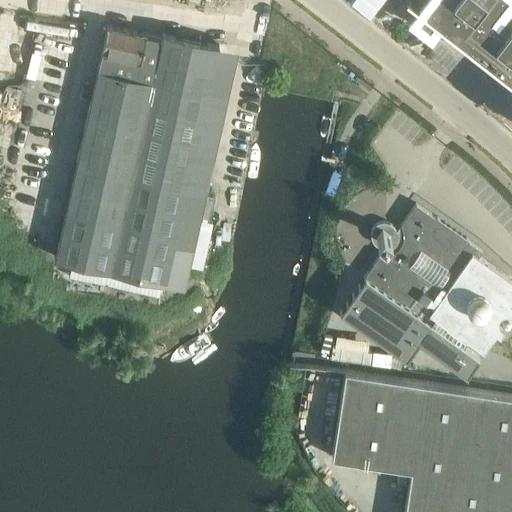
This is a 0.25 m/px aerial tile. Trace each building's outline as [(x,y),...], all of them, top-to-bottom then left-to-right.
[(511,0),(412,0),(420,6),(414,14),(430,26),(439,26),(447,28),(511,78),(511,0)] [(109,267),(161,36),(107,24),(92,87),(53,255),(109,267)] [(109,267),(194,286),(215,192),(187,185),(219,44),(162,32),(161,36),(109,267)] [(232,165),(218,214),(232,218),(246,169),(232,165)] [(415,202),(396,230),(395,228),(394,226),(392,224),(391,223),(389,222),(387,221),(384,221),(382,221),(380,221),(378,222),(376,223),(374,224),(373,226),(371,228),(371,230),(370,232),(370,234),(370,236),(371,239),(372,241),(373,242),(375,244),(377,245),(379,246),(381,246),(383,247),(384,247),(363,276),(339,310),(406,358),(418,340),(466,374),(479,356),(463,344),(467,338),(483,350),(495,332),(499,335),(503,329),(499,324),(501,323),(502,324),(503,325),(504,325),(505,325),(506,325),(507,325),(508,324),(509,324),(509,323),(510,322),(510,321),(510,320),(510,319),(510,318),(509,317),(509,316),(508,316),(507,315),(507,312),(511,314),(511,279),(478,255),(482,249),(468,240),(468,239),(436,216),(436,217),(415,202)] [(373,351),(372,363),(390,365),(392,353),(373,351)] [(511,511),(511,394),(345,369),(331,456),(411,468),(403,511),(511,511)]
